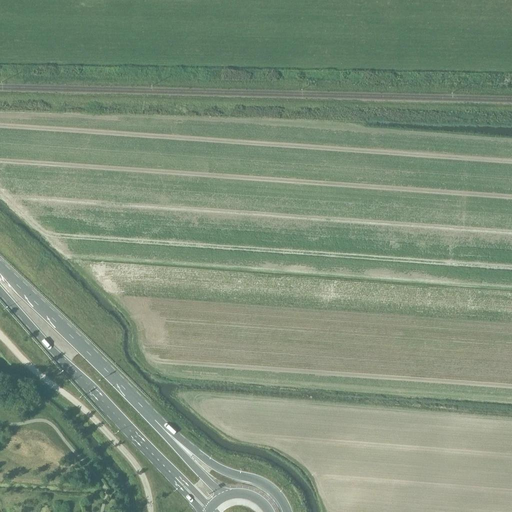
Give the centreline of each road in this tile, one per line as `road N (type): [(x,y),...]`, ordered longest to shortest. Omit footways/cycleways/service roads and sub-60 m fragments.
road 1 (primary): [(0,294),(171,472)]
road 2 (primary): [(164,431),(0,269)]
road 3 (primary): [(287,511),(267,485),(215,467),(164,431)]
